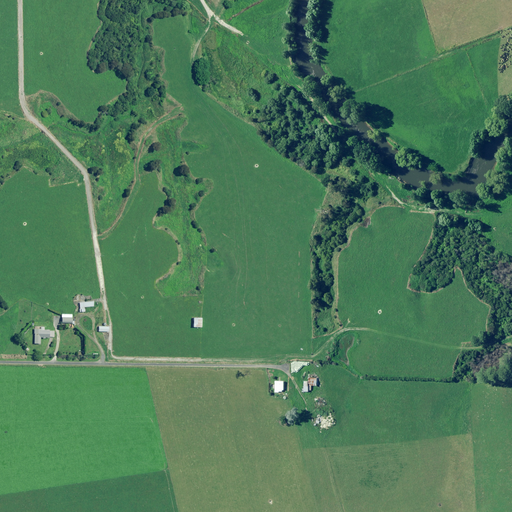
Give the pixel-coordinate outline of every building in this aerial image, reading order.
[(94,306),(93,302),(79,303),(80,309),(79,309),(79,312),(85,312),(85,307),(94,306)] [(202,318),(193,318),(193,327),(201,327),(202,318)] [(41,330),(41,329),(34,329),(34,344),(40,344),(40,338),(45,338),(49,338),(49,330),(41,330)] [(309,381),(305,381),(305,388),(303,388),(302,392),(309,392),(309,390),(312,390),(312,386),(317,386),(318,378),(309,377),(309,381)] [(285,382),(276,382),(276,385),(274,385),(274,389),(276,390),(276,392),(279,392),(280,392),(283,392),(283,390),(284,390),(285,382)]
